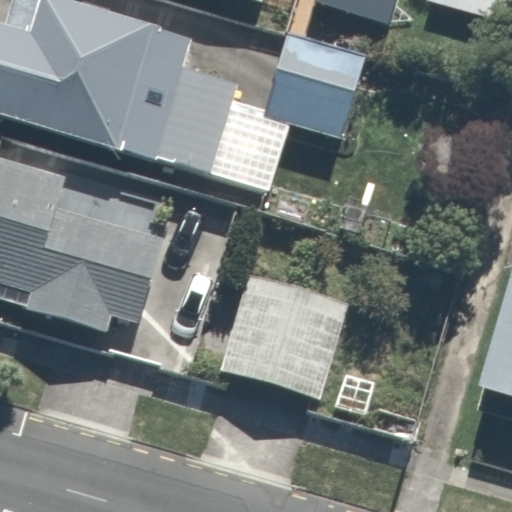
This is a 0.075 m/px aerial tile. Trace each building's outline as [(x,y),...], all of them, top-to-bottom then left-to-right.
[(34,0),(21,46),(0,40),(0,126),(227,190),(249,111),(184,93),(197,45),(37,0),(34,0)] [(282,0),(213,0),(278,18),(282,0)] [(382,71),(293,44),(270,121),(360,147),(382,71)] [(211,203),(0,159),(0,309),(2,309),(5,297),(37,303),(32,326),(86,337),(83,352),(200,376),(217,293),(193,288),(211,203)] [(356,327),(256,291),(223,383),(323,418),(356,327)]
